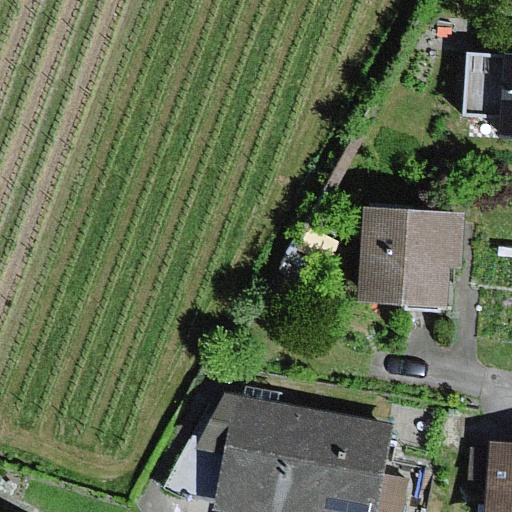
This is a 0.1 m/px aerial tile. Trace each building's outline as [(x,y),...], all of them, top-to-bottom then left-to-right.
[(511,59),(471,57),(468,119),(508,122),(507,138),(511,138),(511,59)] [(473,220),(375,212),(368,303),(453,310),(457,262),(470,263),(473,220)] [(289,256),(258,317),(285,331),(307,288),(302,286),(312,267),(289,256)] [(404,423),(249,393),(244,419),(227,502),(225,511),(230,511),(404,511),(411,480),(393,476),(404,423)] [(193,499),(227,502),(244,419),(208,411),(166,487),(193,499)] [(511,511),(511,447),(497,447),(497,451),(496,484),(494,511),(511,511)] [(496,484),(497,451),(474,450),(472,483),(496,484)]
